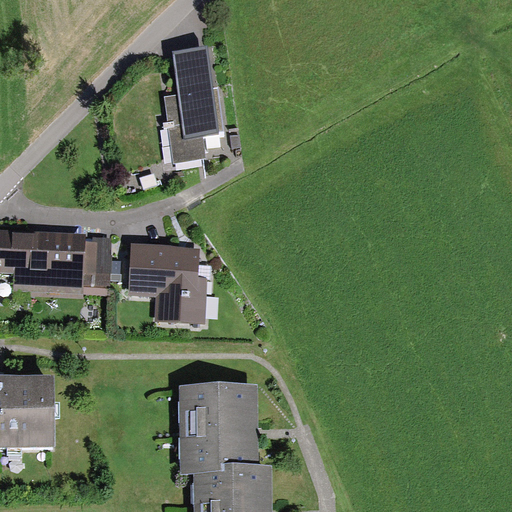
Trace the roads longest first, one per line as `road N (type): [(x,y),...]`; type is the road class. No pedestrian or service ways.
road 1 (unclassified): [(0,189),(191,0)]
road 2 (residential): [(0,214),(121,220),(170,206)]
